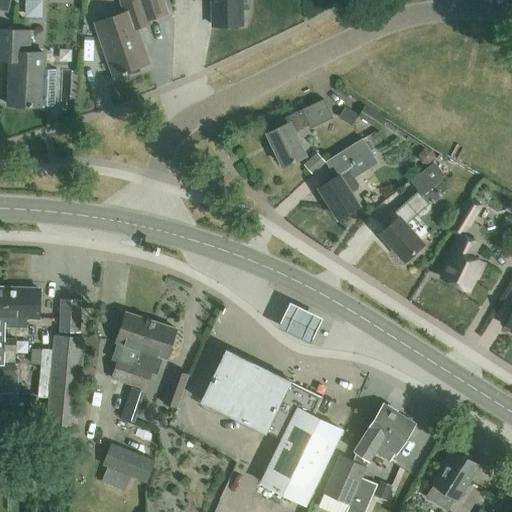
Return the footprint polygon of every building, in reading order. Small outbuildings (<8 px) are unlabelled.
[(0,0),(0,8),(9,10),(11,0),(0,0)] [(44,1),(25,0),(25,18),(43,19),(44,1)] [(112,77),(150,63),(138,29),(152,24),(150,18),(168,12),(163,0),(124,0),(120,1),(124,11),(93,22),(112,77)] [(244,10),(250,9),(249,0),(210,0),(211,27),(244,26),(244,10)] [(55,106),(56,70),(44,69),(45,53),(28,52),(29,31),(0,29),(0,59),(10,60),(8,105),(43,106),(43,105),(55,106)] [(511,101),(453,93),(451,106),(511,114),(511,117),(511,119),(511,118),(511,101)] [(309,129),(332,118),(324,99),(281,119),(284,125),(267,133),(283,166),(305,155),(294,131),(308,125),(309,129)] [(423,101),(411,110),(427,132),(440,123),(423,101)] [(378,130),(385,121),(365,107),(358,117),(378,130)] [(359,184),(354,177),(358,175),(358,176),(370,168),(379,163),(364,138),(355,144),(326,162),(334,178),(319,188),(338,218),(359,205),(351,193),(358,188),(359,184)] [(304,165),(312,174),(326,162),(318,153),(304,165)] [(404,260),(423,244),(405,224),(428,203),(421,196),(443,176),(431,163),(411,181),(419,189),(390,216),(394,221),(381,233),(404,260)] [(477,278),(484,263),(471,257),(478,243),(463,236),(478,204),(467,198),(451,231),(460,235),(447,263),(448,264),(442,278),(468,291),(475,277),(477,278)] [(5,326),(26,327),(26,317),(39,318),(40,289),(6,288),(5,326)] [(61,299),(60,332),(61,332),(60,336),(54,335),(45,447),(74,449),(84,338),(78,337),(79,332),(80,332),(81,300),(61,299)] [(323,318),(290,301),(278,327),(310,343),(323,318)] [(130,384),(151,321),(126,312),(116,342),(118,342),(112,359),(119,362),(113,379),(130,384)] [(151,321),(130,384),(146,390),(152,370),(158,371),(162,357),(166,358),(176,329),(151,321)] [(265,433),(266,431),(273,417),(292,381),(226,349),(201,401),(265,433)] [(14,375),(15,365),(4,364),(0,364),(0,408),(19,409),(17,375),(14,375)] [(177,409),(189,375),(174,370),(162,404),(177,409)] [(323,396),(292,381),(273,417),(266,431),(282,439),(260,482),(306,504),(342,430),(313,416),(323,396)] [(369,460),(375,451),(398,413),(384,404),(354,450),(357,451),(369,459),(369,460)] [(398,413),(375,451),(390,461),(396,452),(396,453),(415,424),(398,413)] [(146,483),(155,461),(111,443),(102,466),(146,483)] [(457,500),(480,465),(454,449),(432,485),(457,500)] [(362,477),(369,459),(357,451),(353,461),(340,456),(324,493),(337,499),(349,504),(345,511),(365,511),(373,494),(377,484),(362,477)] [(56,461),(56,460),(33,460),(32,511),(55,511),(56,482),(64,482),(64,461),(56,461)] [(377,484),(373,494),(387,500),(392,488),(378,482),(377,484)]
